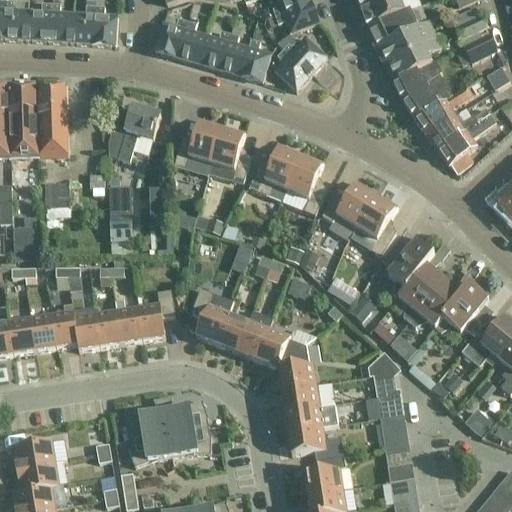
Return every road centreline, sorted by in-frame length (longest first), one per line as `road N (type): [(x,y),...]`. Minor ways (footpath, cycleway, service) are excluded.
road 1 (residential): [(269,511),(250,422),(204,383),(167,379),(0,404)]
road 2 (residential): [(342,137),(134,70)]
road 3 (residential): [(342,137),(361,78),(333,0)]
road 4 (residential): [(456,209),(342,137)]
road 5 (residential): [(0,62),(134,70)]
